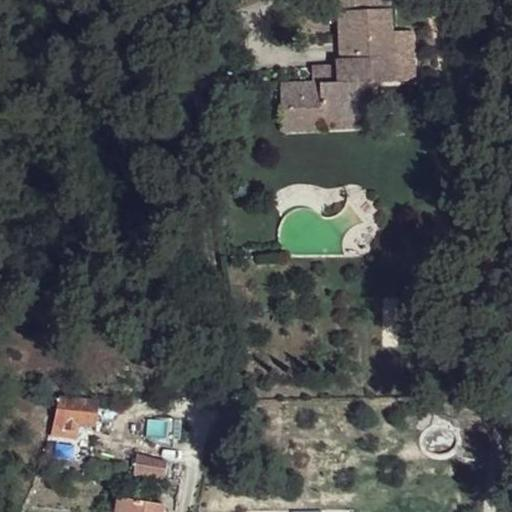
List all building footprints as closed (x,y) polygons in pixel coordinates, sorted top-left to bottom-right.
[(376,113),(373,83),(394,81),(392,29),(387,30),(385,0),(370,0),(371,7),(338,8),(341,58),(335,59),(336,80),(317,81),(318,109),(323,109),(322,117),(376,113)] [(370,0),(337,0),(338,8),(371,7),(370,0)] [(317,81),(280,83),(282,110),(318,109),(317,81)] [(497,111),(475,108),(473,123),(472,130),(478,131),(479,124),(495,127),(497,111)] [(318,109),(282,110),(283,120),(319,118),(322,117),(323,109),(318,109)] [(319,118),(283,120),(284,130),(376,126),(376,113),(322,117),(319,118)] [(96,403),(67,395),(60,419),(61,425),(73,428),(74,422),(91,425),(96,403)] [(60,419),(53,416),(51,425),(60,427),(61,425),(60,419)] [(135,471),(160,479),(164,465),(140,457),(135,471)] [(160,511),(162,508),(116,499),(113,511),(160,511)]
